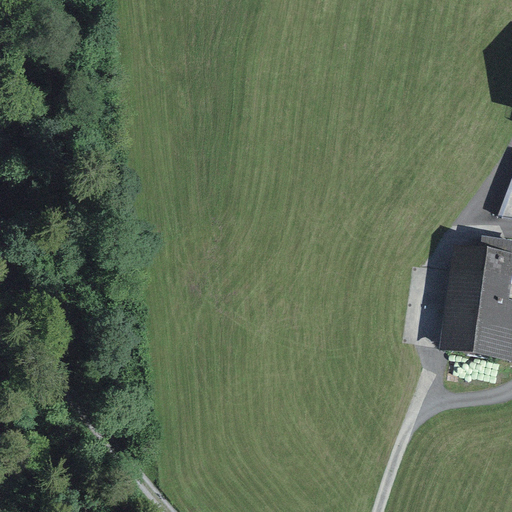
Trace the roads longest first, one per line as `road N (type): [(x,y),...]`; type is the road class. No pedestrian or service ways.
road 1 (track): [(377,511),(419,371),(435,239),(445,228),(511,231)]
road 2 (unknown): [(0,265),(52,375),(158,511)]
